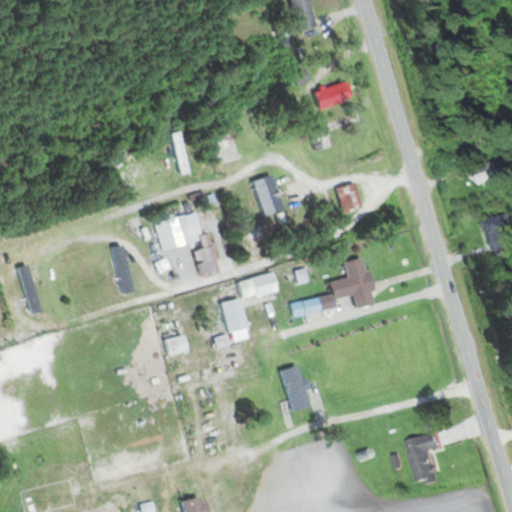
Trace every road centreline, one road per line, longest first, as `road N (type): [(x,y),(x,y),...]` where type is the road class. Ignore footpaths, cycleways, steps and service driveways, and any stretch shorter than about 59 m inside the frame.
road 1 (secondary): [(511,497),(365,0)]
road 2 (track): [(187,284),(72,320),(36,323),(18,311),(12,267),(25,249),(54,237),(112,233),(158,279),(187,284)]
road 3 (residential): [(479,387),(294,431),(247,511)]
road 4 (residential): [(416,169),(339,231),(187,284)]
